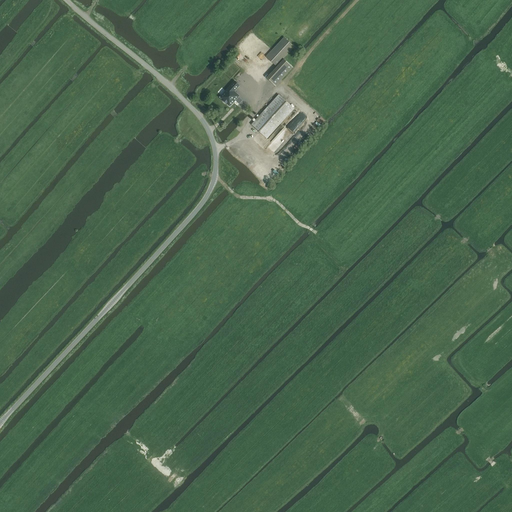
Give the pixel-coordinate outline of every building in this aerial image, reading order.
[(277,66),(295,47),(284,37),(266,57),(277,66)] [(221,76),(226,81),(245,60),(240,55),(221,76)] [(230,106),(240,96),(235,91),(240,85),(235,81),(220,97),(220,98),(224,101),(223,101),(224,101),(226,103),(226,104),(226,103),(230,106),(230,107),(230,106)] [(266,140),(294,111),(279,96),(251,126),(266,140)] [(296,115),(269,145),(275,150),(302,120),(301,119),(306,113),(301,108),(298,111),(300,113),(298,115),(300,117),(299,118),(296,115)]
